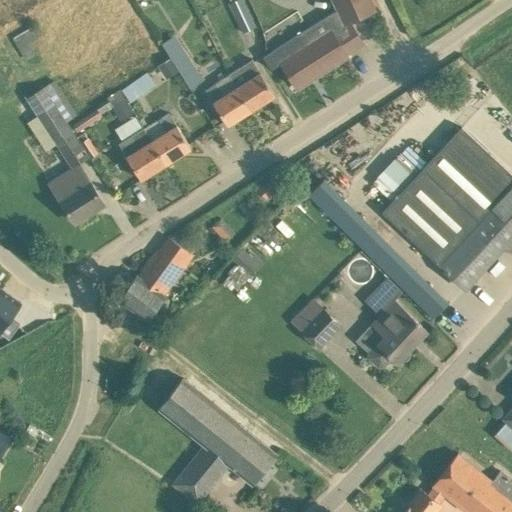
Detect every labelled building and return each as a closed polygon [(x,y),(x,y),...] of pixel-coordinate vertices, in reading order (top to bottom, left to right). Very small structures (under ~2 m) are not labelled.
[(228,0),(227,1),(242,34),(255,28),(242,0),(228,0)] [(333,0),(337,9),(342,20),(361,11),(362,15),(375,9),(370,0),(333,0)] [(296,35),(263,56),(272,69),(281,63),(297,87),(347,55),(347,54),(364,43),(351,23),(362,15),(361,11),(342,20),(337,9),(296,35)] [(33,26),(24,32),(31,43),(40,36),(33,26)] [(179,44),(166,53),(169,58),(178,73),(183,81),(198,72),(179,44)] [(169,58),(157,66),(165,80),(178,73),(169,58)] [(229,73),(237,86),(252,109),(275,94),(252,59),(229,73)] [(136,81),(121,91),(128,103),(147,89),(140,78),(136,81)] [(63,153),(80,142),(75,134),(70,126),(67,122),(78,115),(56,81),(28,100),(38,114),(57,143),(63,153)] [(252,109),(237,86),(224,95),(216,82),(206,89),(217,107),(228,124),(252,109)] [(128,103),(121,91),(109,99),(122,120),(135,114),(128,103)] [(107,101),(70,126),(75,134),(114,110),(107,101)] [(166,131),(152,140),(166,163),(191,148),(181,131),(176,125),(168,113),(158,119),(166,131)] [(382,211),(466,289),(506,246),(511,251),(511,173),(462,126),(382,211)] [(166,163),(152,140),(144,128),(120,143),(131,162),(141,179),(166,163)] [(88,136),(80,142),(90,158),(99,152),(88,136)] [(77,166),(73,169),(50,183),(75,221),(104,203),(89,180),(88,182),(77,166)] [(257,188),(266,199),(281,187),(272,176),(257,188)] [(321,178),(306,194),(399,285),(403,289),(436,321),(451,305),(321,178)] [(294,180),(287,187),(295,195),(302,188),(294,180)] [(213,229),(225,242),(235,233),(223,220),(213,229)] [(182,266),(192,253),(170,237),(160,250),(158,249),(151,259),(152,259),(140,276),(137,274),(119,299),(148,320),(160,304),(166,295),(163,293),(183,267),(182,266)] [(241,248),(232,258),(240,266),(239,267),(252,280),(264,269),(251,256),(250,256),(241,248)] [(2,288),(0,290),(0,331),(2,333),(9,338),(20,323),(11,317),(21,302),(2,288)] [(290,319),(319,350),(343,324),(314,297),(290,319)] [(368,352),(369,356),(379,366),(383,366),(392,356),(398,361),(427,330),(394,299),(372,322),(385,335),(368,352)] [(176,483),(199,502),(229,464),(252,483),(277,453),(181,376),(158,405),(206,444),(176,483)] [(0,455),(11,437),(0,430),(0,455)] [(422,489),(403,511),(433,511),(441,503),(439,502),(445,494),(467,511),(469,511),(472,509),(475,511),(511,511),(511,479),(500,470),(492,480),(458,453),(433,484),(434,486),(428,494),(422,489)]
